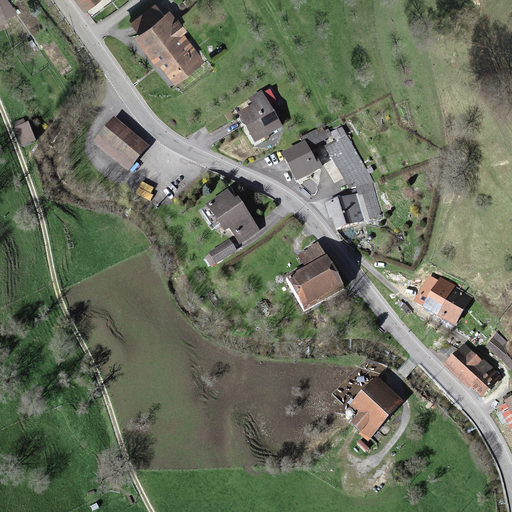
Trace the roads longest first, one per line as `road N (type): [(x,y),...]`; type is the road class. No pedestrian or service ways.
road 1 (tertiary): [(511,483),(482,422),(298,207),(160,134),(59,0)]
road 2 (track): [(0,108),(66,316),(96,369),(151,511)]
